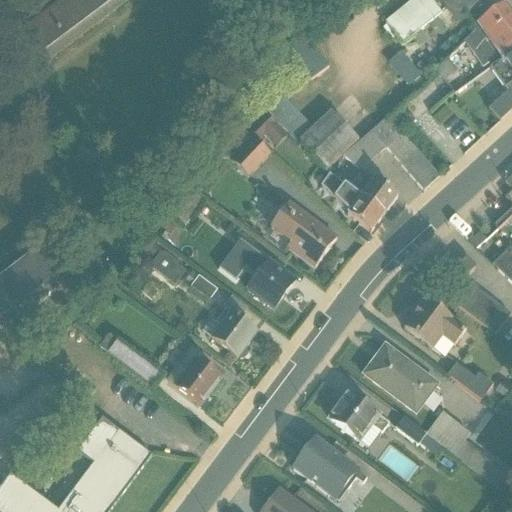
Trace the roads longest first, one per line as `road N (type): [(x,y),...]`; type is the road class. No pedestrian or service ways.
road 1 (residential): [(511,142),(383,259),(193,511)]
road 2 (unknown): [(347,0),(0,259)]
